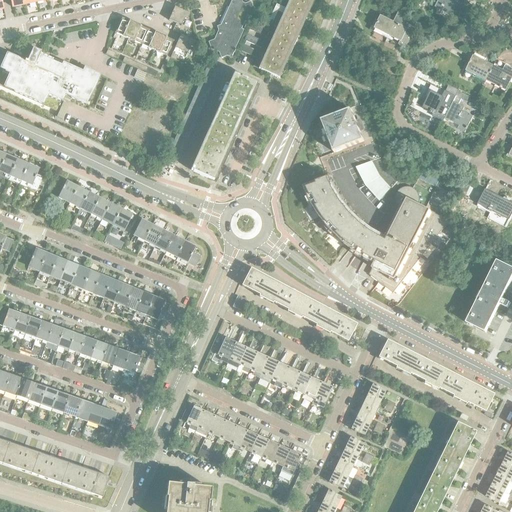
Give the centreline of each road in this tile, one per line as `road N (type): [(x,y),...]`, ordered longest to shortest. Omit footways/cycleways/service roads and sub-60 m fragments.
road 1 (residential): [(481,165),(406,127),(400,105),(418,62),(477,36),(501,0)]
road 2 (residential): [(161,345),(181,296),(176,287),(0,216)]
road 3 (residential): [(0,289),(161,345)]
road 4 (residential): [(157,0),(0,32)]
road 5 (tertiary): [(143,185),(0,118)]
road 6 (residential): [(322,445),(179,380)]
road 7 (residential): [(355,374),(214,311)]
road 8 (residential): [(138,402),(0,352)]
road 9 (tertiary): [(511,385),(381,318)]
road 10 (residential): [(511,394),(455,511)]
road 11 (residential): [(0,416),(116,458)]
road 12 (tertiary): [(298,111),(348,0)]
